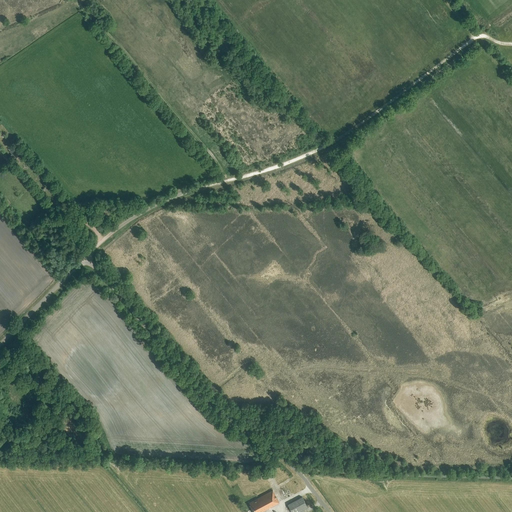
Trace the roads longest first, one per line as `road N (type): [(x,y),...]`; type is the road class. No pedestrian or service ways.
road 1 (unclassified): [(328,511),(296,469),(200,401),(83,258)]
road 2 (track): [(228,180),(295,161),(351,132),(477,37),(511,45)]
road 3 (track): [(76,3),(228,180)]
